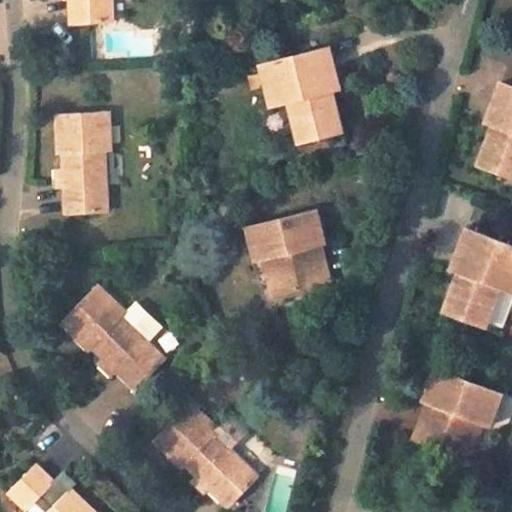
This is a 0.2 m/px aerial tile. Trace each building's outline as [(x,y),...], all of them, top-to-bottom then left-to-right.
[(111,18),(110,0),(69,0),(70,20),(111,18)] [(269,62),(279,102),(287,100),(297,138),(341,128),(332,92),(328,75),(335,73),(329,47),(269,62)] [(279,102),(269,62),(261,64),(271,104),(279,102)] [(328,75),(332,92),(339,91),(335,73),(328,75)] [(497,112),(491,129),(480,163),(511,174),(511,87),(500,83),(491,110),(497,112)] [(491,110),(485,126),(491,129),(497,112),(491,110)] [(67,156),(68,172),(60,172),(61,190),(69,189),(70,215),(112,214),(110,155),(117,154),(115,117),(63,119),(64,157),(67,156)] [(261,258),(270,296),(326,282),(317,243),(321,242),(314,210),(261,223),(265,239),(257,241),(261,258)] [(245,227),(253,260),(261,258),(257,241),(265,239),(261,223),(245,227)] [(457,259),(451,276),(439,310),(481,325),(495,287),(504,290),(511,269),(511,248),(459,230),(450,257),(457,259)] [(450,257),(444,274),(451,276),(457,259),(450,257)] [(153,341),(128,317),(133,313),(104,286),(69,325),(96,351),(99,347),(110,358),(104,366),(116,378),(124,371),(141,387),(170,357),(153,341)] [(167,326),(143,303),(133,313),(128,317),(153,341),(167,326)] [(467,457),(480,420),(484,405),(479,403),(485,385),(433,366),(421,399),(426,401),(413,437),(467,457)] [(489,422),(500,390),(485,385),(479,403),(484,405),(480,420),(489,422)] [(259,473),(217,433),(222,428),(195,401),(158,440),(185,467),(188,463),(199,472),(192,479),(205,492),(212,485),(230,503),(259,473)] [(97,511),(71,487),(59,475),(54,481),(35,463),(9,490),(31,511),(97,511)] [(59,475),(71,487),(76,482),(64,470),(59,475)]
